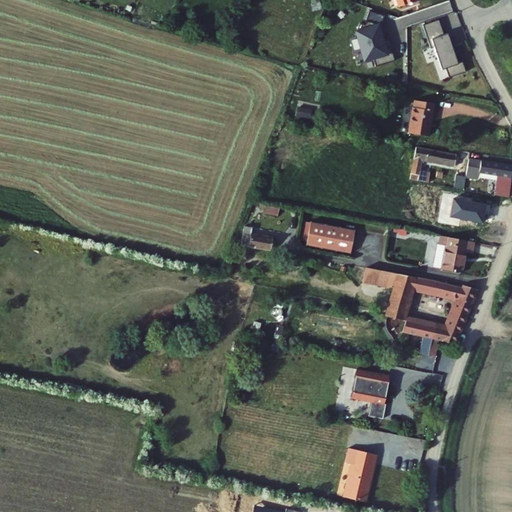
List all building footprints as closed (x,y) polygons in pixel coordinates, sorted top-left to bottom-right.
[(396,0),(399,8),(421,2),(420,0),(396,0)] [(377,24),(362,20),(358,33),(353,32),(349,46),(355,47),(358,55),(355,56),(359,67),(366,65),(370,76),(389,69),(384,53),(378,56),(372,40),(377,24)] [(429,39),(417,43),(421,58),(425,57),(432,79),(437,77),(440,87),(457,81),(454,70),(449,71),(440,44),(431,46),(429,39)] [(406,136),(426,141),(433,108),(414,103),(406,136)] [(310,120),(312,110),(298,107),(296,118),(310,120)] [(407,182),(423,185),(424,180),(420,180),(423,165),(454,172),(456,161),(413,152),(407,182)] [(474,180),(500,185),(510,186),(510,173),(481,166),(481,163),(473,161),(472,164),(468,163),(464,183),(470,185),(471,182),(473,182),(474,180)] [(462,193),(464,183),(468,163),(463,162),(457,192),(462,193)] [(497,200),(510,203),(510,186),(500,185),(497,200)] [(256,216),(263,217),(265,210),(258,209),(256,216)] [(263,217),(271,219),(272,212),(265,210),(263,217)] [(294,225),(292,237),(295,238),(331,245),(338,246),(340,234),(294,225)] [(240,230),(236,249),(265,254),(267,240),(247,236),(247,232),(240,230)] [(331,245),(295,238),(293,249),(329,256),(331,245)] [(477,248),(443,241),(441,251),(448,253),(443,277),(462,281),(467,259),(474,261),(477,248)] [(331,245),(329,256),(336,257),(338,246),(331,245)] [(448,253),(441,251),(436,275),(443,277),(448,253)] [(478,293),(457,290),(456,294),(383,280),(381,295),(392,298),(388,317),(402,319),(406,299),(453,309),(448,329),(406,320),(403,337),(454,349),(478,293)] [(406,340),(402,355),(435,363),(439,348),(406,340)] [(350,368),(346,397),(367,400),(365,414),(380,416),(381,401),(380,401),(383,372),(350,368)] [(344,462),(350,463),(346,496),(368,499),(370,485),(369,485),(370,478),(371,478),(375,450),(346,447),(344,462)]
